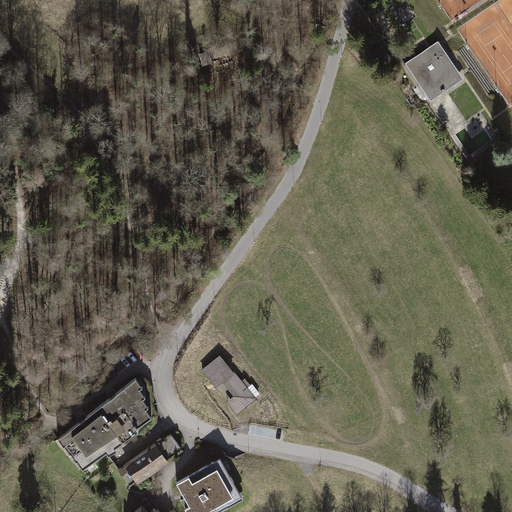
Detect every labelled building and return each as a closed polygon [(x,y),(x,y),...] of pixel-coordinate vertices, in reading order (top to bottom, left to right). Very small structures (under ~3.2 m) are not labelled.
[(437,42),(427,49),(431,55),(438,50),(457,78),(442,88),(444,90),(462,79),(437,42)] [(230,55),(227,44),(208,49),(211,60),(230,55)] [(431,99),(444,90),(442,88),(457,78),(438,50),(431,55),(427,49),(407,62),(431,99)] [(221,355),(202,371),(215,387),(223,381),(238,399),(231,405),(236,411),(252,398),(250,395),(256,390),(251,383),(246,387),(221,355)] [(132,380),(96,407),(118,436),(124,431),(127,434),(147,418),(141,410),(144,407),(138,400),(141,398),(135,390),(138,388),(132,380)] [(229,402),(234,398),(225,385),(220,389),(229,402)] [(120,438),(118,436),(96,407),(58,435),(83,468),(112,446),(111,444),(120,438)] [(168,433),(124,465),(135,481),(166,459),(180,449),(168,433)] [(218,457),(174,482),(187,504),(183,507),(185,511),(216,511),(241,498),(218,457)]
